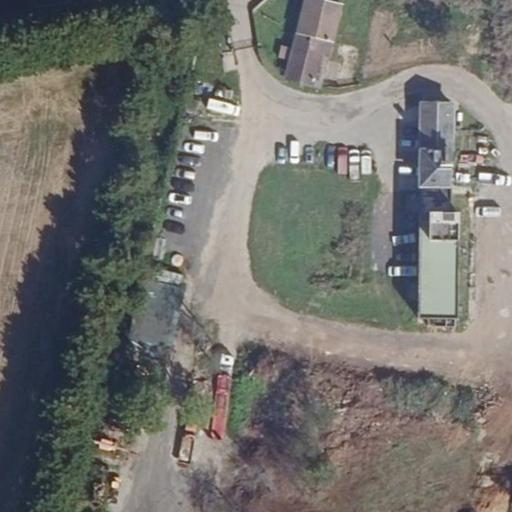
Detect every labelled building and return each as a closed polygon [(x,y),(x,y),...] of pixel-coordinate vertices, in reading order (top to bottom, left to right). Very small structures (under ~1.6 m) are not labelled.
[(298,4),(283,65),(311,73),(313,65),(325,11),(298,4)] [(312,97),(320,67),(313,65),(311,73),(283,65),(278,89),(312,97)] [(471,97),(438,88),(417,174),(451,183),(471,97)] [(188,123),(187,134),(213,138),(215,126),(188,123)] [(274,145),(274,169),(286,169),(286,144),(274,145)] [(371,174),(372,151),(348,150),(347,173),(371,174)] [(447,200),(451,183),(417,174),(414,174),(384,296),(426,306),(451,201),(447,200)] [(156,270),(176,274),(179,258),(159,254),(156,270)] [(178,302),(178,282),(148,282),(149,332),(171,331),(171,302),(178,302)]
